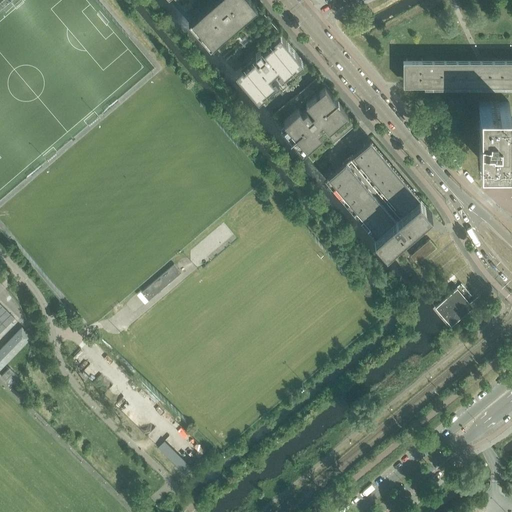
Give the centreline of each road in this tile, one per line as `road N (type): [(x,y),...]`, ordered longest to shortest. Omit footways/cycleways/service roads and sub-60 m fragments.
road 1 (tertiary): [(454,195),(305,20)]
road 2 (tertiary): [(511,378),(350,511)]
road 3 (tertiary): [(373,511),(511,400)]
